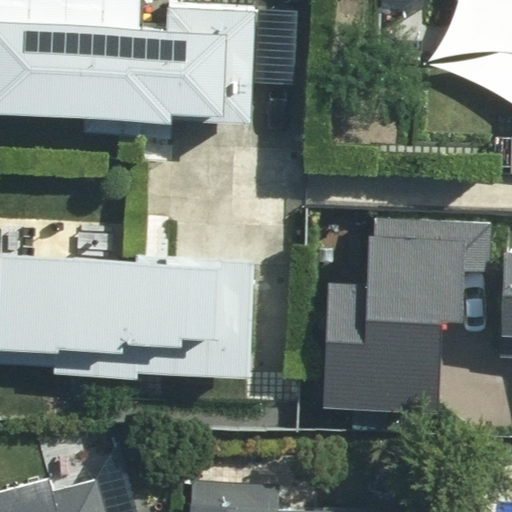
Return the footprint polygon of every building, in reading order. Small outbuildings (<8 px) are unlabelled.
[(56,0),(56,3),(0,1),(0,100),(84,103),(84,118),(179,121),(179,108),(263,111),(266,3),(176,1),(176,0),(56,0)] [(322,262),(315,401),(436,407),(441,298),(462,299),(464,264),(490,265),(493,210),(371,205),(368,264),(322,262)] [(511,235),(499,235),(495,345),(511,345),(511,235)] [(16,257),(0,256),(0,361),(262,368),(264,268),(236,267),(236,243),(16,237),(16,257)] [(0,493),(3,503),(0,503),(0,511),(120,511),(108,471),(63,484),(58,468),(0,484),(0,493)] [(377,511),(378,488),(311,486),(311,477),(207,474),(205,511),(377,511)]
